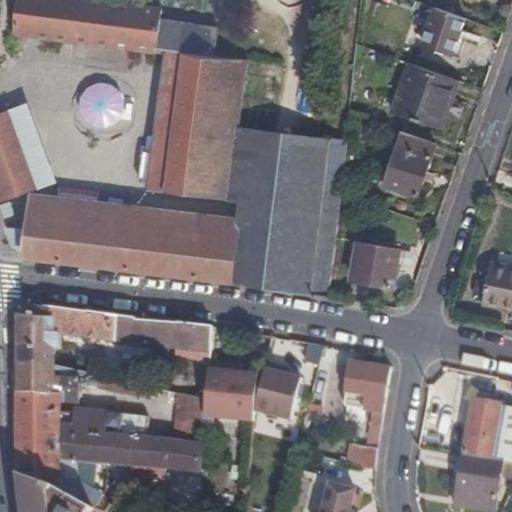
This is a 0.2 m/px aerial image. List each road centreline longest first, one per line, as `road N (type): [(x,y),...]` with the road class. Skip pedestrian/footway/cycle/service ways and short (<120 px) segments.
road 1 (residential): [(0,282),(422,335)]
road 2 (residential): [(422,335),(511,72)]
road 3 (residential): [(400,511),(397,466),(422,335)]
